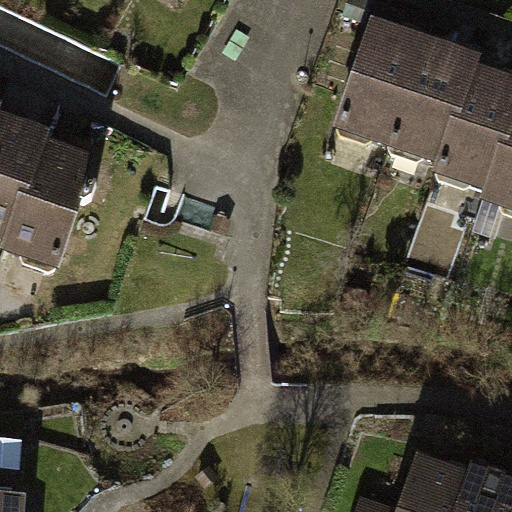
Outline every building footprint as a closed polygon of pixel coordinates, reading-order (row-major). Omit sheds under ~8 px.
[(429,52),(373,34),(340,132),(396,151),(429,52)] [(479,69),(429,52),(396,151),(446,168),(476,78),(479,69)] [(511,89),(476,78),(443,177),(493,194),(511,137),(511,89)] [(45,140),(0,125),(0,235),(12,240),(41,150),(45,140)] [(511,137),(493,194),(489,205),(511,212),(511,137)] [(93,167),(41,150),(12,240),(8,251),(59,268),(93,167)] [(462,511),(473,481),(420,463),(414,480),(403,511),(462,511)] [(511,511),(511,484),(476,472),(473,481),(462,511),(511,511)] [(0,511),(22,511),(23,500),(5,499),(0,498),(0,511)]
